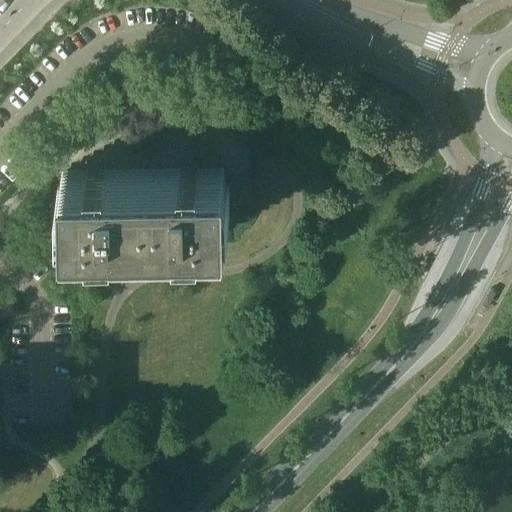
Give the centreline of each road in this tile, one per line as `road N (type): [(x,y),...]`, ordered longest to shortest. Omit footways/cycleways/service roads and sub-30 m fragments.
road 1 (tertiary): [(495,140),(467,228),(427,310),(350,414)]
road 2 (residential): [(0,147),(73,70),(104,47),(141,36),(180,39),(248,84)]
road 3 (tertiary): [(350,414),(427,342),(511,199)]
road 4 (unclassified): [(306,0),(355,37),(473,88)]
road 5 (unclassified): [(485,56),(315,0)]
road 6 (tertiary): [(255,511),(350,414)]
